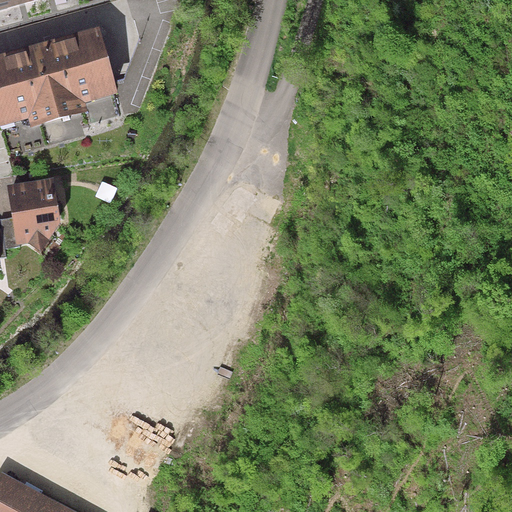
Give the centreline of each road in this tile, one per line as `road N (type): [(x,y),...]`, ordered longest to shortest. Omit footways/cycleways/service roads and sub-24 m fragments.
road 1 (unclassified): [(0,419),(66,374),(149,276),(234,116)]
road 2 (unclassified): [(234,116),(278,107),(311,0)]
road 3 (unclassified): [(234,116),(264,53),(276,0)]
